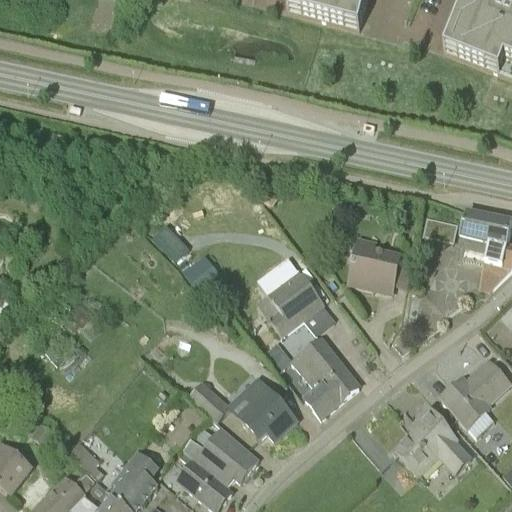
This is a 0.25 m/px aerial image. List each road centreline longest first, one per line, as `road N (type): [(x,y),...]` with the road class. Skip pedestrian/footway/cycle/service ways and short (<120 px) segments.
road 1 (primary): [(511,185),(0,75)]
road 2 (residential): [(247,511),(278,475),(511,285)]
